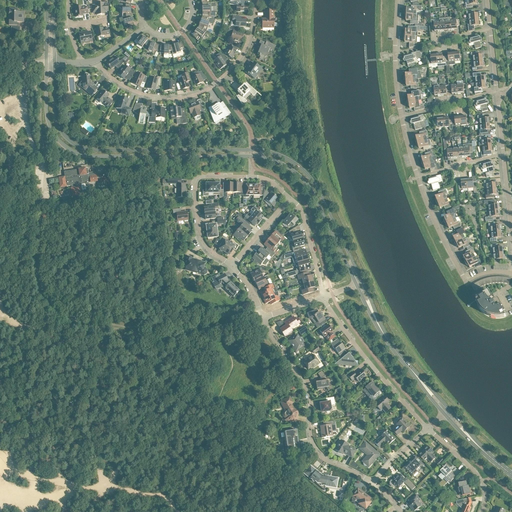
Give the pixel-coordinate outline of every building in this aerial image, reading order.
[(244,0),(242,0),(228,2),(229,4),(237,6),(237,12),(247,12),(247,6),(245,6),(244,0)] [(477,0),(467,0),(468,5),(466,5),(466,8),(473,7),(472,5),(479,4),(478,0),(477,0)] [(107,4),(107,1),(103,2),(104,3),(96,4),(96,5),(93,5),(93,11),(92,11),(92,13),(95,13),(94,12),(97,12),(97,15),(105,14),(104,11),(108,11),(108,4),(107,4)] [(211,12),(211,7),(215,7),(215,3),(212,3),(202,5),(202,7),(202,15),(211,17),(216,17),(215,12),(211,12)] [(131,6),(122,4),(119,4),(120,7),(121,9),(122,9),(122,14),(122,17),(119,18),(131,16),(131,14),(131,6)] [(82,7),(82,6),(75,7),(76,17),(83,16),(83,14),(88,14),(88,7),(82,7)] [(416,15),(417,11),(421,12),(421,6),(413,6),(413,9),(407,8),(407,11),(406,11),(405,12),(405,13),(405,14),(405,15),(416,15)] [(9,20),(9,25),(17,25),(17,22),(24,22),(24,12),(17,12),(18,9),(9,8),(9,13),(14,13),(14,21),(9,20)] [(273,20),(273,10),(265,10),(265,20),(262,20),(262,28),(274,28),(274,20),(273,20)] [(469,15),(470,20),(479,19),(479,17),(480,17),(480,13),(473,14),(473,11),(467,12),(467,15),(469,15)] [(418,15),(416,15),(405,15),(405,16),(405,17),(405,18),(406,19),(406,21),(411,21),(410,24),(415,24),(415,26),(419,26),(421,26),(421,22),(418,22),(418,15)] [(131,18),(131,16),(119,18),(120,22),(121,22),(123,21),(125,26),(126,25),(127,29),(126,30),(134,26),(132,18),(131,18)] [(246,27),(246,20),(239,20),(239,17),(233,16),(232,22),(231,21),(231,26),(235,27),(246,27)] [(215,19),(211,19),(202,17),(202,18),(199,25),(199,27),(207,32),(206,31),(208,28),(209,23),(213,25),(215,19)] [(441,31),(440,22),(440,19),(431,20),(432,29),(434,28),(435,31),(438,31),(438,32),(441,31)] [(475,30),(474,26),(481,25),(480,22),(479,22),(479,19),(470,20),(468,21),(469,32),(475,30)] [(459,20),(450,21),(451,30),(454,30),(454,29),(457,29),(457,26),(460,26),(459,20)] [(419,31),(419,26),(415,26),(415,27),(409,27),(409,30),(406,30),(406,32),(405,32),(405,33),(404,34),(404,35),(404,36),(415,37),(417,37),(418,31),(419,31)] [(206,31),(207,32),(199,27),(197,29),(193,35),(192,35),(199,42),(198,40),(200,37),(201,38),(204,34),(206,31)] [(104,35),(110,34),(109,28),(103,29),(103,28),(96,29),(97,37),(104,36),(104,35)] [(240,32),(233,30),(229,29),(228,31),(228,33),(228,34),(229,35),(230,35),(232,36),(231,40),(234,41),(234,42),(238,43),(238,42),(241,43),(243,36),(239,34),(240,32)] [(84,32),(79,33),(80,37),(79,38),(80,40),(80,41),(81,44),(92,41),(90,32),(85,33),(84,32)] [(141,36),(134,42),(137,45),(136,46),(140,49),(142,48),(144,49),(143,51),(144,51),(149,42),(147,41),(147,40),(141,36),(141,35),(141,36)] [(480,42),(481,41),(482,41),(482,40),(482,39),(482,38),(481,38),(480,38),(480,37),(479,37),(479,35),(467,38),(469,45),(474,43),(476,49),(481,47),(480,42)] [(409,48),(417,46),(417,37),(415,37),(404,36),(404,37),(404,38),(404,39),(405,40),(405,42),(409,43),(409,48)] [(266,57),(267,56),(268,57),(270,51),(272,52),(273,50),(274,51),(276,46),(266,42),(266,43),(260,40),(257,47),(260,48),(257,54),(259,55),(259,56),(260,56),(259,59),(263,61),(265,57),(266,57)] [(149,42),(144,51),(144,52),(144,51),(152,55),(151,55),(154,56),(156,52),(157,53),(159,45),(158,45),(151,42),(151,43),(149,42)] [(185,51),(181,43),(173,45),(173,46),(171,46),(172,56),(173,56),(172,55),(176,54),(177,57),(183,55),(183,54),(182,50),(184,50),(185,52),(185,51)] [(232,58),(238,49),(231,45),(228,50),(227,49),(225,53),(226,54),(228,55),(229,56),(232,58)] [(172,56),(171,46),(169,46),(161,46),(159,55),(160,53),(164,53),(164,55),(164,57),(165,58),(168,58),(169,57),(169,55),(172,55),(172,56)] [(414,60),(420,58),(421,57),(422,56),(422,55),(421,54),(420,54),(421,52),(421,51),(422,51),(405,55),(405,57),(404,57),(404,59),(403,60),(403,61),(404,61),(404,62),(405,62),(407,61),(408,68),(415,66),(414,60)] [(455,62),(454,52),(451,52),(451,53),(448,53),(448,56),(445,57),(446,66),(455,65),(455,62)] [(457,52),(454,52),(455,62),(463,61),(463,55),(460,55),(460,52),(457,52)] [(479,52),(471,53),(471,56),(473,56),(474,62),(483,61),(483,58),(484,58),(484,55),(480,55),(479,52)] [(220,69),(226,65),(224,63),(227,59),(220,53),(216,56),(217,58),(214,60),(220,69)] [(431,58),(428,58),(429,64),(431,64),(432,67),(438,67),(436,54),(434,54),(434,55),(430,55),(431,58)] [(439,54),(436,54),(438,67),(446,66),(445,57),(443,57),(442,54),(439,54)] [(115,57),(107,63),(111,69),(115,67),(118,69),(127,58),(126,57),(119,62),(115,57)] [(484,63),(483,61),(474,62),(475,68),(472,68),(473,71),(482,70),(482,67),(485,67),(485,63),(484,63)] [(254,78),(261,69),(254,63),(250,69),(247,67),(245,71),(248,74),(247,74),(248,75),(249,74),(254,78)] [(118,74),(124,79),(124,78),(130,80),(135,70),(133,69),(130,70),(125,66),(118,74)] [(421,78),(418,72),(420,72),(420,68),(415,68),(415,70),(410,70),(410,73),(405,74),(406,76),(405,76),(405,77),(404,78),(404,79),(404,80),(416,79),(421,79),(421,78)] [(202,81),(206,79),(201,71),(199,72),(198,71),(196,72),(192,73),(192,76),(193,77),(194,81),(193,82),(195,85),(196,85),(196,86),(198,85),(199,86),(200,85),(201,84),(203,82),(202,81)] [(145,76),(137,72),(134,79),(133,79),(132,83),(140,87),(142,82),(145,83),(147,77),(145,76)] [(182,75),(177,77),(178,80),(182,90),(189,87),(187,82),(190,81),(188,73),(182,75)] [(91,75),(88,76),(88,75),(87,74),(86,74),(85,74),(84,75),(84,76),(81,76),(81,77),(82,76),(83,81),(82,82),(79,85),(82,88),(83,88),(92,95),(91,95),(92,96),(98,88),(97,89),(91,84),(90,76),(91,76),(91,75)] [(476,77),(476,83),(486,82),(485,80),(486,80),(486,76),(480,77),(479,74),(473,74),(473,77),(476,77)] [(160,89),(161,77),(157,77),(157,79),(150,77),(147,89),(152,90),(152,89),(156,91),(156,89),(160,89)] [(416,83),(416,79),(404,80),(404,81),(405,82),(405,83),(406,84),(406,86),(412,86),(413,89),(419,88),(418,83),(416,83)] [(175,81),(164,82),(164,91),(172,91),(172,88),(175,88),(175,81)] [(261,96),(245,82),(240,87),(241,88),(237,92),(239,94),(237,97),(236,96),(244,107),(244,106),(242,104),(246,101),(246,102),(246,101),(243,97),(249,91),(253,95),(256,92),(261,96)] [(441,96),(440,86),(440,85),(436,85),(433,82),(431,84),(432,93),(434,93),(435,96),(438,96),(441,96)] [(476,83),(472,84),(473,90),(475,92),(475,93),(475,95),(481,93),(483,92),(483,89),(487,88),(487,84),(486,85),(486,82),(476,83)] [(466,84),(457,85),(458,94),(461,94),(461,93),(464,93),(464,90),(466,90),(466,84)] [(446,92),(449,91),(448,85),(440,86),(441,96),(444,96),(443,95),(447,95),(446,92)] [(458,94),(457,85),(448,85),(449,91),(452,91),(452,94),(455,94),(458,94)] [(109,95),(103,91),(97,98),(102,103),(109,108),(113,102),(107,97),(109,95)] [(422,100),(421,94),(420,94),(419,91),(413,92),(414,95),(408,96),(408,98),(407,98),(407,99),(407,100),(407,101),(407,102),(419,101),(422,100)] [(128,100),(121,97),(117,108),(122,110),(121,113),(129,116),(131,109),(126,107),(128,100)] [(486,104),(488,104),(488,103),(489,103),(489,102),(488,101),(487,101),(486,99),(486,100),(485,98),(474,101),(475,107),(480,106),(482,112),(488,111),(486,104)] [(425,109),(424,106),(422,106),(421,104),(419,104),(419,101),(407,102),(407,103),(408,104),(408,105),(408,106),(409,106),(410,108),(416,107),(416,111),(425,109)] [(192,113),(194,118),(195,121),(201,118),(200,115),(205,113),(201,103),(198,104),(197,102),(188,106),(190,114),(192,113)] [(231,114),(222,102),(220,104),(219,103),(215,106),(214,105),(209,108),(214,123),(214,122),(222,117),(223,118),(228,116),(231,114)] [(147,107),(142,106),(142,108),(139,108),(138,110),(135,109),(134,111),(140,113),(138,123),(144,124),(147,107)] [(181,114),(180,108),(175,108),(175,107),(170,107),(171,117),(176,116),(177,125),(180,124),(188,123),(186,114),(181,114)] [(149,117),(148,123),(155,123),(155,118),(161,118),(161,121),(164,121),(164,118),(165,109),(156,108),(156,109),(152,109),(151,117),(149,117)] [(425,121),(423,115),(412,118),(412,120),(411,120),(411,121),(411,122),(410,123),(410,124),(411,124),(412,125),(412,124),(414,124),(415,130),(422,128),(425,127),(426,126),(424,121),(425,121)] [(461,126),(460,116),(457,116),(458,117),(454,117),(455,120),(452,120),(453,126),(454,126),(461,126)] [(463,116),(460,116),(461,126),(470,125),(469,119),(467,119),(466,116),(463,116)] [(480,119),(481,125),(490,124),(490,122),(491,121),(490,118),(484,118),(484,116),(477,116),(478,119),(480,119)] [(453,126),(452,120),(449,121),(449,118),(446,118),(446,117),(443,118),(444,127),(450,127),(450,130),(453,129),(453,126)] [(444,127),(443,118),(440,118),(440,119),(437,119),(437,120),(435,120),(434,120),(436,132),(438,132),(439,130),(439,128),(444,127)] [(490,124),(481,125),(481,131),(479,131),(480,136),(486,135),(486,134),(488,133),(488,130),(492,130),(491,126),(490,126),(490,124)] [(427,140),(426,136),(428,136),(427,131),(421,132),(422,135),(416,136),(416,138),(416,139),(416,140),(416,141),(416,142),(416,143),(427,140)] [(482,143),(483,146),(492,145),(492,143),(493,143),(493,139),(486,140),(486,137),(480,138),(480,143),(482,143)] [(431,148),(430,143),(428,144),(427,140),(416,143),(416,144),(416,145),(417,145),(417,146),(418,147),(419,149),(425,147),(426,150),(431,148)] [(473,153),(472,147),(472,144),(463,145),(464,148),(465,157),(467,157),(467,156),(470,156),(470,153),(473,153)] [(493,148),(492,145),(483,146),(479,147),(481,152),(482,158),(488,156),(492,155),(491,151),(494,151),(494,148),(493,148)] [(454,158),(453,149),(444,150),(445,156),(448,155),(448,158),(451,158),(451,159),(454,158)] [(422,160),(422,161),(421,162),(422,163),(422,164),(433,161),(432,157),(434,156),(432,151),(425,154),(426,156),(422,158),(422,160)] [(438,170),(436,164),(436,160),(433,161),(422,164),(422,165),(423,166),(423,167),(424,168),(425,168),(425,170),(431,168),(432,172),(438,170)] [(494,171),(494,170),(493,167),(494,167),(495,166),(495,165),(495,164),(494,164),(493,164),(493,162),(492,163),(492,161),(480,164),(482,170),(487,169),(488,172),(488,173),(486,173),(487,178),(494,177),(493,171),(494,171)] [(85,168),(64,172),(66,187),(72,186),(73,188),(71,188),(72,197),(81,195),(80,191),(82,191),(81,185),(89,183),(87,174),(86,175),(85,168)] [(429,180),(429,182),(428,182),(428,183),(428,184),(429,184),(429,185),(430,185),(431,184),(433,190),(440,189),(438,182),(443,181),(441,175),(429,178),(430,180),(429,180)] [(185,193),(186,193),(186,190),(185,190),(185,185),(181,185),(181,179),(167,179),(167,183),(177,183),(177,185),(177,189),(175,189),(175,193),(177,193),(177,198),(185,198),(185,193)] [(468,189),(467,179),(464,179),(464,180),(461,180),(461,183),(459,184),(459,190),(468,189)] [(470,179),(467,179),(468,189),(474,188),(474,193),(477,193),(476,184),(476,182),(473,182),(473,179),(470,179)] [(487,184),(487,190),(497,189),(497,186),(498,186),(497,183),(491,183),(491,180),(484,181),(485,184),(487,184)] [(213,193),(213,182),(209,182),(209,183),(206,183),(206,190),(203,190),(203,196),(209,196),(209,193),(213,193)] [(216,182),(213,182),(213,193),(213,195),(219,195),(219,198),(223,198),(223,193),(223,190),(220,190),(220,183),(216,183),(216,182)] [(233,193),(233,182),(230,182),(230,183),(223,183),(223,190),(223,193),(233,193)] [(243,188),(243,186),(243,183),(236,183),(236,182),(233,182),(233,193),(237,193),(237,195),(238,195),(243,196),(243,188)] [(253,195),(253,185),(252,185),(252,184),(249,184),(249,185),(246,185),(246,188),(243,188),(243,186),(243,188),(243,196),(243,198),(246,198),(248,198),(249,197),(249,195),(253,195)] [(254,185),(253,185),(253,195),(260,195),(260,196),(264,196),(265,190),(266,188),(265,190),(264,188),(260,188),(260,185),(257,185),(257,184),(254,184),(254,185)] [(447,199),(445,195),(447,194),(445,189),(440,192),(441,194),(435,197),(436,199),(436,200),(436,201),(436,202),(436,203),(447,199)] [(497,191),(497,189),(487,190),(488,196),(486,196),(486,199),(495,198),(494,195),(498,195),(498,191),(497,191)] [(274,195),(273,195),(271,193),(270,194),(265,190),(264,196),(262,200),(265,203),(267,201),(273,206),(276,203),(274,201),(277,198),(276,197),(276,196),(275,195),(274,195)] [(452,206),(450,201),(448,202),(447,199),(436,203),(437,204),(437,205),(438,205),(438,206),(439,207),(439,206),(440,208),(446,206),(447,209),(452,206)] [(500,208),(499,204),(495,205),(495,200),(484,201),(484,204),(487,204),(487,206),(489,205),(490,211),(499,210),(499,208),(500,208)] [(218,203),(213,204),(208,204),(208,205),(209,204),(210,207),(204,208),(205,214),(215,213),(218,212),(218,209),(218,203)] [(260,223),(262,220),(261,219),(263,217),(259,214),(260,212),(261,212),(254,206),(254,207),(251,211),(254,213),(252,216),(260,223)] [(180,209),(173,210),(173,213),(177,213),(177,216),(174,216),(175,222),(178,221),(184,220),(184,222),(188,221),(187,212),(181,212),(180,209)] [(455,219),(454,215),(456,214),(454,209),(448,212),(449,214),(444,217),(445,219),(444,219),(444,220),(444,221),(444,222),(445,223),(455,219)] [(495,220),(494,217),(501,216),(500,212),(499,213),(499,210),(490,211),(490,215),(488,217),(485,218),(486,221),(495,220)] [(255,226),(257,225),(260,223),(252,216),(249,213),(243,220),(249,225),(250,226),(249,225),(251,223),(255,226)] [(288,226),(289,227),(291,227),(292,227),(293,226),(294,225),(293,225),(298,220),(295,217),(294,218),(290,215),(283,222),(288,226)] [(248,236),(252,232),(247,228),(249,225),(243,220),(239,217),(236,220),(242,226),(239,229),(248,236)] [(457,222),(455,219),(445,223),(445,224),(446,225),(447,226),(448,227),(448,226),(449,228),(454,226),(456,229),(461,226),(459,221),(457,222)] [(491,229),(492,233),(501,232),(501,229),(502,229),(502,226),(495,226),(495,223),(489,224),(489,230),(491,229)] [(299,225),(289,232),(290,236),(291,235),(293,242),(304,239),(302,232),(301,232),(299,225)] [(244,241),(248,236),(239,229),(233,235),(238,240),(240,238),(244,241)] [(465,238),(463,235),(465,234),(463,229),(457,232),(458,234),(453,237),(454,239),(454,240),(454,241),(454,242),(455,243),(465,238)] [(276,231),(275,231),(270,238),(277,244),(281,241),(282,242),(285,239),(276,231)] [(503,237),(503,234),(502,234),(501,232),(492,233),(492,238),(490,239),(491,242),(497,241),(497,238),(503,237)] [(223,252),(229,243),(225,240),(226,238),(222,236),(220,240),(217,245),(217,246),(218,244),(221,246),(219,249),(220,249),(220,251),(222,252),(223,252)] [(279,246),(277,244),(270,238),(264,245),(267,248),(273,253),(279,246)] [(471,245),(468,240),(467,241),(465,238),(455,243),(455,244),(456,245),(457,246),(458,246),(459,248),(464,245),(466,248),(467,249),(472,247),(471,245)] [(304,239),(293,242),(294,245),(292,246),(293,252),(299,250),(298,247),(304,245),(303,239),(304,239)] [(232,244),(229,243),(223,252),(225,253),(226,254),(227,255),(229,255),(233,249),(236,251),(239,246),(233,242),(232,244)] [(493,248),(494,254),(503,253),(503,251),(504,251),(504,247),(498,248),(497,245),(491,245),(491,248),(493,248)] [(275,254),(273,253),(267,248),(265,250),(262,247),(260,249),(259,248),(258,250),(258,251),(258,252),(259,252),(266,259),(269,256),(271,258),(275,254)] [(475,257),(473,254),(475,253),(472,247),(467,249),(468,250),(467,251),(469,254),(463,257),(464,258),(464,259),(464,260),(464,261),(465,262),(465,263),(475,257)] [(308,260),(306,253),(305,250),(284,255),(283,258),(284,260),(292,257),(293,258),(293,259),(294,260),(295,260),(297,260),(297,263),(308,260)] [(259,252),(257,255),(256,254),(252,258),(254,260),(253,262),(255,264),(258,264),(260,266),(262,264),(263,263),(266,265),(269,261),(266,259),(259,252)] [(504,255),(503,253),(494,254),(495,260),(492,260),(493,263),(495,263),(498,263),(499,263),(499,260),(505,259),(505,255),(504,255)] [(192,258),(186,257),(184,264),(187,265),(186,269),(191,270),(196,272),(201,273),(201,274),(204,275),(206,273),(207,271),(205,268),(203,268),(204,263),(192,260),(192,258)] [(482,266),(479,259),(477,260),(475,257),(465,263),(466,263),(466,264),(467,265),(468,266),(470,267),(475,264),(477,267),(480,266),(482,266)] [(311,271),(308,260),(297,263),(298,267),(297,267),(297,268),(296,269),(296,270),(296,271),(286,274),(287,277),(311,271)] [(260,269),(255,271),(250,274),(254,282),(264,277),(263,277),(262,274),(264,273),(262,269),(260,269)] [(302,279),(304,284),(313,282),(311,276),(309,277),(308,273),(297,276),(299,280),(302,279)] [(219,275),(212,278),(214,282),(212,283),(215,287),(220,284),(221,284),(225,288),(224,288),(233,297),(236,294),(237,293),(239,291),(230,282),(231,282),(229,280),(228,280),(225,274),(220,277),(219,275)] [(265,281),(264,277),(254,282),(255,282),(259,290),(270,285),(267,280),(265,281)] [(315,287),(313,282),(304,284),(305,290),(302,291),(303,295),(313,292),(312,288),(315,287)] [(278,292),(275,286),(273,287),(272,284),(264,288),(265,291),(260,293),(263,299),(273,294),(278,292)] [(497,296),(494,298),(493,299),(488,291),(488,292),(479,297),(480,299),(476,300),(477,303),(479,306),(480,309),(482,311),(485,313),(487,315),(490,316),(493,317),(496,318),(499,318),(503,317),(506,317),(504,313),(505,313),(498,299),(499,299),(497,296)] [(280,301),(278,296),(278,294),(278,293),(278,292),(273,294),(263,299),(266,304),(270,302),(271,305),(280,301)] [(325,323),(323,321),(325,320),(322,315),(321,315),(320,313),(317,314),(315,311),(308,314),(309,319),(311,319),(317,328),(325,323)] [(276,323),(280,329),(285,337),(292,332),(291,329),(294,327),(293,326),(299,322),(300,323),(297,319),(295,320),(293,317),(284,323),(283,321),(276,323)] [(335,337),(333,333),(332,332),(333,331),(330,328),(330,327),(330,326),(329,325),(328,326),(328,325),(320,331),(324,337),(325,337),(328,342),(335,337)] [(305,327),(298,331),(301,336),(308,331),(305,327)] [(302,343),(303,342),(303,341),(303,340),(302,339),(302,338),(301,338),(299,339),(297,336),(292,339),(293,341),(290,343),(291,344),(287,347),(291,344),(294,348),(290,351),(294,349),(298,347),(299,349),(304,346),(302,343)] [(337,339),(331,344),(335,350),(338,354),(340,357),(347,351),(345,349),(342,344),(341,344),(337,339)] [(349,353),(336,363),(335,364),(356,367),(358,366),(357,364),(357,362),(355,361),(349,353)] [(304,363),(305,365),(304,365),(306,369),(307,368),(308,370),(315,365),(315,366),(319,364),(318,363),(319,362),(319,361),(318,359),(317,359),(316,360),(313,355),(309,357),(310,358),(304,363)] [(356,379),(358,382),(366,376),(367,378),(368,377),(361,370),(355,375),(353,372),(348,376),(352,381),(354,379),(356,379)] [(333,388),(328,381),(328,380),(325,376),(319,379),(320,382),(316,382),(317,389),(326,387),(328,391),(333,388)] [(365,388),(372,395),(368,398),(372,402),(382,394),(379,391),(371,382),(365,388)] [(375,404),(380,410),(382,409),(386,413),(390,408),(388,406),(386,405),(389,402),(383,396),(375,404)] [(324,403),(320,404),(321,408),(322,412),(326,411),(326,412),(327,413),(328,413),(329,412),(329,411),(331,410),(330,407),(335,406),(334,397),(326,399),(326,403),(324,403)] [(284,401),(281,402),(282,404),(285,405),(286,408),(286,410),(286,411),(285,411),(284,412),(284,413),(283,414),(284,415),(284,416),(285,417),(286,418),(286,420),(295,422),(298,411),(295,410),(295,411),(293,410),(294,409),(290,404),(292,403),(289,398),(286,399),(286,401),(284,401)] [(397,435),(402,431),(403,432),(409,426),(402,419),(401,420),(400,418),(400,419),(399,419),(398,420),(397,420),(397,421),(397,422),(397,423),(397,424),(396,425),(397,426),(393,430),(397,435)] [(320,426),(321,431),(321,433),(322,437),(322,438),(333,436),(332,436),(332,432),(332,431),(331,425),(335,424),(334,421),(323,423),(324,426),(320,426)] [(285,432),(288,451),(299,449),(297,430),(285,432)] [(387,430),(385,432),(384,432),(383,432),(382,432),(382,433),(382,434),(382,435),(381,436),(382,436),(377,440),(374,443),(379,448),(386,441),(389,444),(395,439),(392,435),(390,437),(386,432),(388,430),(387,430)] [(335,450),(337,451),(337,452),(340,453),(341,453),(343,454),(344,452),(346,454),(352,458),(356,450),(348,445),(340,440),(335,450)] [(366,457),(362,461),(364,463),(364,464),(364,465),(365,466),(366,466),(367,466),(369,467),(375,460),(374,459),(376,457),(377,458),(379,455),(365,442),(360,449),(366,454),(367,453),(367,454),(367,457),(367,458),(366,457)] [(434,452),(432,451),(433,450),(432,449),(432,448),(430,448),(429,448),(428,446),(424,450),(425,450),(423,452),(422,452),(419,455),(425,461),(427,459),(431,462),(436,458),(432,454),(434,452)] [(413,476),(418,471),(417,470),(421,466),(422,468),(424,465),(421,461),(420,463),(415,458),(410,464),(409,463),(404,467),(413,476)] [(452,471),(450,469),(451,468),(447,463),(443,466),(443,467),(444,468),(440,471),(446,477),(439,484),(442,488),(450,481),(451,482),(456,477),(451,472),(452,471)] [(316,471),(311,467),(310,466),(304,473),(310,479),(314,482),(324,491),(325,486),(326,486),(336,488),(338,478),(328,476),(324,476),(324,475),(323,474),(322,474),(320,473),(319,473),(317,471),(316,471)] [(390,482),(390,485),(391,486),(394,487),(396,487),(398,489),(406,481),(400,474),(397,476),(396,476),(397,477),(395,478),(394,477),(395,478),(392,479),(391,480),(390,482)] [(462,492),(463,496),(470,494),(469,487),(468,487),(466,481),(460,483),(459,478),(454,482),(455,484),(458,483),(460,488),(458,488),(459,493),(462,492)] [(371,498),(365,494),(358,488),(352,496),(355,498),(355,497),(360,501),(358,504),(366,509),(369,505),(370,505),(371,505),(372,504),(372,503),(371,502),(369,501),(371,498)] [(417,495),(410,499),(409,500),(412,505),(410,506),(414,511),(421,506),(418,502),(420,500),(417,495)] [(463,509),(461,511),(469,511),(471,507),(470,507),(471,504),(470,503),(470,502),(472,501),(471,498),(456,501),(457,504),(463,509)]
